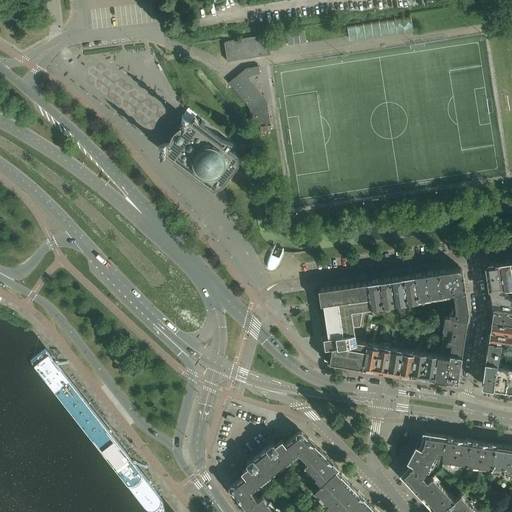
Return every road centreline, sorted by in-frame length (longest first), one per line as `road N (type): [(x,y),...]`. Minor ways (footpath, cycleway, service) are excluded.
road 1 (tertiary): [(0,276),(60,318),(135,417),(179,448)]
road 2 (tertiary): [(186,254),(19,83)]
road 3 (secondary): [(186,254),(73,165),(0,120)]
road 4 (secondary): [(359,387),(303,371),(199,268)]
road 5 (residential): [(298,281),(473,255)]
road 6 (secondary): [(216,363),(255,380),(375,403)]
road 7 (residential): [(465,405),(482,310),(473,255)]
road 8 (tertiary): [(153,320),(192,366),(179,448)]
road 9 (tertiary): [(211,495),(197,443),(216,363)]
road 10 (residential): [(407,511),(373,469),(375,403)]
